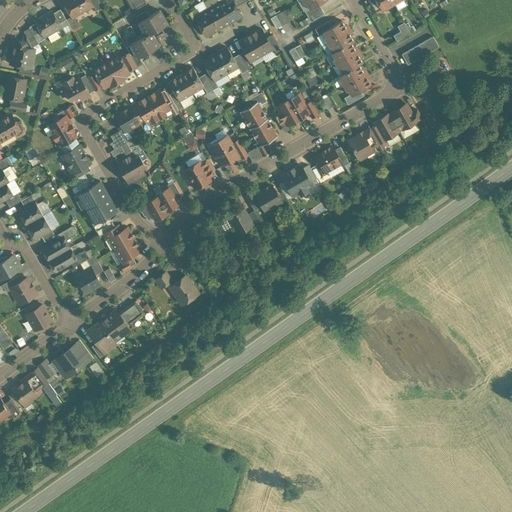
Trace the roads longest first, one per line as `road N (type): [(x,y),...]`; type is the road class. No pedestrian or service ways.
road 1 (secondary): [(23,511),(511,167)]
road 2 (residential): [(166,242),(208,198),(402,85),(354,0)]
road 3 (residential): [(168,0),(196,51),(82,119),(134,216),(166,242)]
road 4 (residential): [(70,324),(141,272),(166,242)]
road 5 (residential): [(0,230),(8,244),(25,248),(70,324)]
